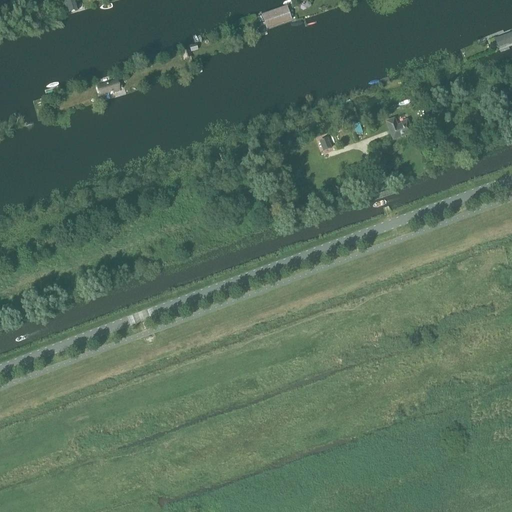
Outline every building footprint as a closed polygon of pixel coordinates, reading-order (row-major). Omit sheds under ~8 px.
[(76,0),(72,0),(64,2),(68,13),(79,10),(76,0)] [(256,16),(264,32),(294,21),(288,5),(256,16)] [(508,35),(494,40),(497,48),(511,43),(508,35)] [(181,52),(185,61),(192,59),(187,50),(181,52)] [(103,84),(98,86),(102,97),(121,90),(117,80),(110,82),(109,77),(101,80),(103,84)] [(396,140),(414,134),(410,121),(404,123),(404,125),(399,126),(397,119),(389,122),(396,140)] [(332,149),(328,138),(319,141),(323,152),(332,149)]
